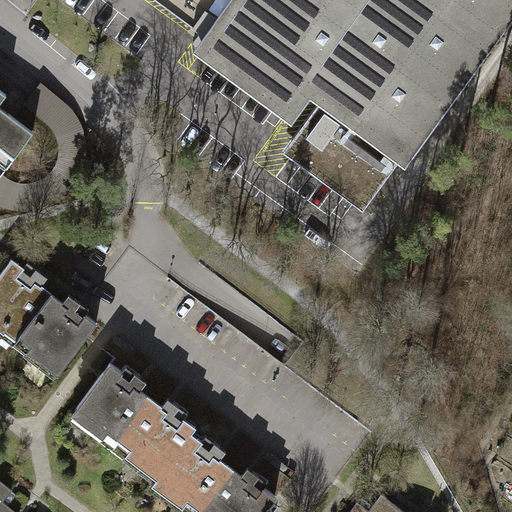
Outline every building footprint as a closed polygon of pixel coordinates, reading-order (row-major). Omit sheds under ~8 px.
[(511,0),(239,0),(204,50),(289,112),(308,87),(402,156),(511,5),(511,0)] [(0,191),(40,141),(8,116),(17,104),(0,90),(0,191)] [(24,270),(12,261),(0,277),(0,334),(16,347),(54,296),(43,288),(49,280),(29,265),(24,270)] [(16,347),(58,378),(98,326),(87,317),(91,311),(69,294),(62,302),(54,296),(16,347)] [(112,364),(73,417),(116,448),(153,399),(143,391),(149,383),(127,367),(123,372),(112,364)] [(153,399),(116,448),(158,482),(194,435),(203,423),(169,398),(163,406),(153,399)] [(158,482),(153,489),(184,511),(201,511),(234,469),(224,462),(231,453),(207,435),(203,441),(194,435),(158,482)] [(234,469),(201,511),(268,511),(280,497),(269,490),(275,482),(249,463),(241,474),(234,469)] [(0,511),(17,511),(5,503),(14,491),(0,480),(0,511)] [(400,511),(381,498),(371,511),(367,511),(357,504),(351,511),(400,511)]
